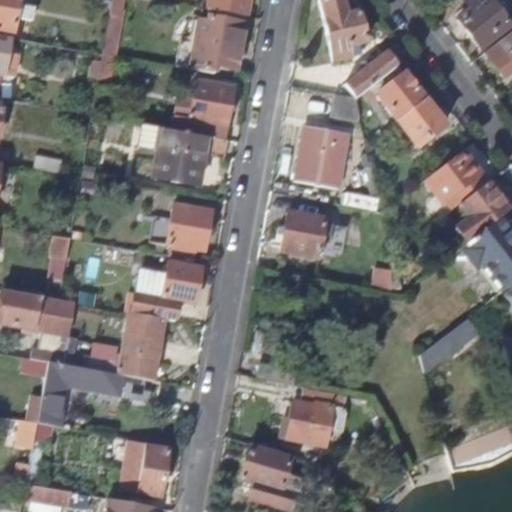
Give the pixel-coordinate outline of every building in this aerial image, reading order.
[(0,0),(0,30),(13,33),(15,19),(31,21),(33,9),(17,6),(18,0),(0,0)] [(119,0),(113,0),(104,54),(114,56),(115,56),(122,8),(118,8),(119,0)] [(208,0),(206,10),(245,17),(248,0),(208,0)] [(348,46),(355,44),(362,43),(355,7),(343,9),(340,0),(325,0),(320,1),(333,62),(350,58),(349,51),(348,46)] [(460,0),(469,11),(457,21),(480,51),(508,28),(487,0),(460,0)] [(190,70),(214,75),(215,67),(236,71),(244,25),(209,18),(208,23),(199,21),(190,70)] [(511,33),(484,56),(502,80),(511,73),(511,33)] [(0,94),(3,77),(13,79),(16,61),(6,59),(10,37),(0,35),(0,94)] [(104,54),(99,81),(110,82),(114,56),(104,54)] [(356,99),(368,89),(395,67),(385,55),(345,86),(356,99)] [(395,67),(368,89),(376,97),(402,76),(395,67)] [(402,76),(376,97),(416,148),(443,126),(403,75),(402,76)] [(173,131),(206,137),(224,140),(232,89),(195,82),(189,119),(176,117),(173,131)] [(361,119),(356,99),(334,95),(330,117),(361,119)] [(304,128),(296,177),(338,184),(347,135),(304,128)] [(173,131),(162,129),(153,179),(197,187),(203,155),(206,137),(173,131)] [(224,140),(206,137),(203,155),(224,159),(227,141),(224,140)] [(463,152),(423,182),(448,214),(459,205),(487,183),(463,152)] [(81,178),(92,180),(94,169),(83,166),(81,178)] [(92,180),(81,178),(76,203),(87,205),(92,180)] [(502,216),(508,211),(487,183),(459,205),(469,218),(454,230),(465,244),(502,216)] [(173,207),(169,226),(167,240),(166,247),(203,253),(207,236),(212,237),(214,231),(208,229),(211,213),(173,207)] [(287,213),(280,253),(317,260),(320,242),(328,243),(330,226),(323,225),(324,220),(287,213)] [(502,292),(511,284),(511,226),(511,227),(502,216),(465,244),(460,249),(476,269),(481,266),(502,292)] [(156,238),(167,240),(169,226),(158,224),(156,238)] [(403,293),(394,256),(387,225),(376,227),(377,233),(363,237),(363,253),(367,260),(372,272),(373,276),(371,287),(403,293)] [(70,240),(53,237),(50,258),(66,261),(70,240)] [(163,320),(174,322),(178,303),(194,306),(201,269),(189,267),(184,266),(168,263),(166,276),(153,273),(152,279),(137,276),(129,314),(163,320)] [(74,306),(74,304),(59,301),(1,291),(0,296),(0,325),(22,329),(32,331),(32,330),(38,299),(74,306)] [(69,337),(74,306),(38,299),(32,330),(41,332),(69,337)] [(163,320),(129,314),(128,314),(120,356),(95,352),(94,359),(83,357),(81,369),(123,376),(152,382),(163,320)] [(465,321),(445,337),(448,342),(454,349),(474,333),(465,321)] [(64,366),(69,337),(41,332),(37,351),(32,350),(30,360),(48,363),(64,366)] [(445,337),(440,340),(444,346),(448,342),(445,337)] [(440,340),(419,357),(422,369),(447,349),(444,346),(440,340)] [(37,424),(59,428),(67,388),(119,398),(123,376),(81,369),(64,366),(48,363),(42,399),(37,424)] [(257,379),(293,386),(295,370),(261,363),(257,379)] [(152,382),(123,376),(119,398),(157,405),(161,383),(152,382)] [(346,397),(302,388),(299,404),(313,407),(313,405),(343,410),(346,397)] [(37,424),(42,399),(31,397),(27,423),(37,424)] [(339,432),(343,410),(313,405),(313,407),(299,404),(293,403),(289,420),(283,419),(279,439),(324,448),(328,430),(339,432)] [(33,445),(37,424),(27,423),(24,422),(21,443),(33,445)] [(148,444),(127,441),(127,448),(131,449),(131,454),(136,455),(134,464),(128,464),(126,474),(142,477),(146,456),(148,447),(148,444)] [(444,445),(449,462),(465,458),(460,441),(444,445)] [(168,450),(148,447),(146,456),(142,477),(126,474),(125,484),(129,485),(128,494),(159,499),(168,450)] [(289,511),(294,497),(306,501),(311,483),(285,476),(290,459),(248,447),(238,481),(253,485),(251,492),(248,501),(288,511),(289,511)] [(26,486),(24,500),(29,501),(74,509),(76,495),(26,486)]
